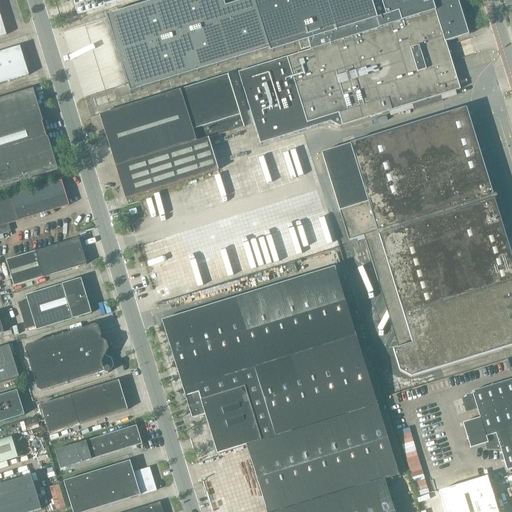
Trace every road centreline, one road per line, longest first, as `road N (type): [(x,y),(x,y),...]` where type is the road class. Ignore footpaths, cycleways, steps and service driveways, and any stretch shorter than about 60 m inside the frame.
road 1 (unclassified): [(191,511),(35,0)]
road 2 (unknown): [(511,78),(324,134),(317,155),(343,231)]
